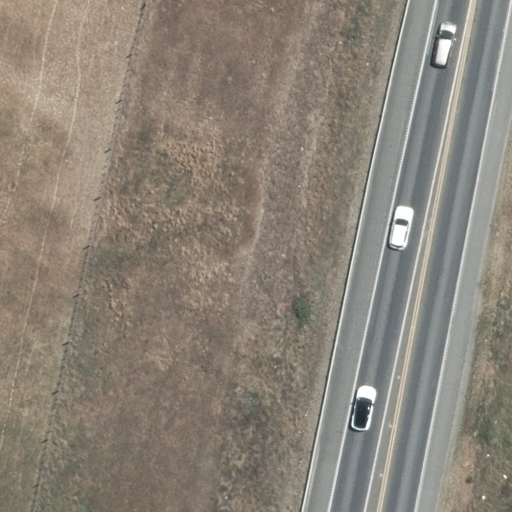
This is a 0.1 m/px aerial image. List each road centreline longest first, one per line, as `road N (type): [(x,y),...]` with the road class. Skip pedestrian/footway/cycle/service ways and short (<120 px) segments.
road 1 (trunk): [(342,511),(450,0)]
road 2 (trunk): [(498,0),(399,511)]
